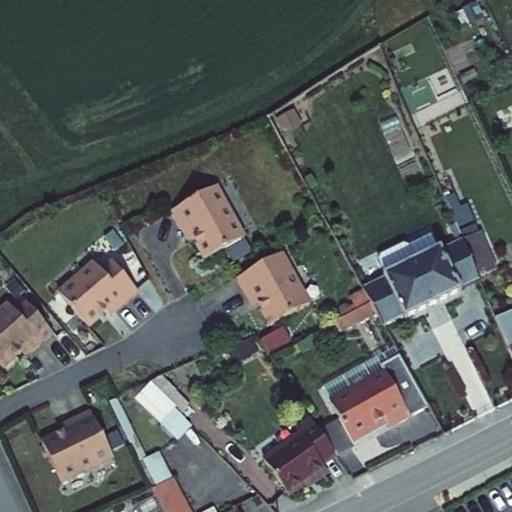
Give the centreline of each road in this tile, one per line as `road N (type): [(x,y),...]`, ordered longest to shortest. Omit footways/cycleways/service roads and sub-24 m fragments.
road 1 (residential): [(0,411),(187,325)]
road 2 (unclassified): [(511,431),(349,511)]
